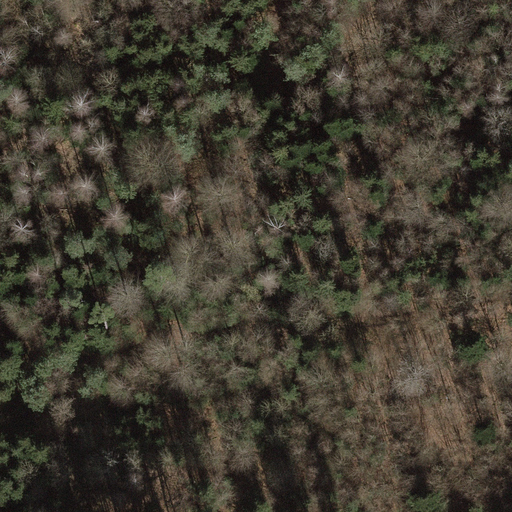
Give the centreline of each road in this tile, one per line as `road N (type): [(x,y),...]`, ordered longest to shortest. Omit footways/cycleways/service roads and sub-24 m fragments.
road 1 (track): [(0,432),(38,417),(89,369),(180,337),(376,323),(511,296)]
road 2 (track): [(376,323),(466,511)]
